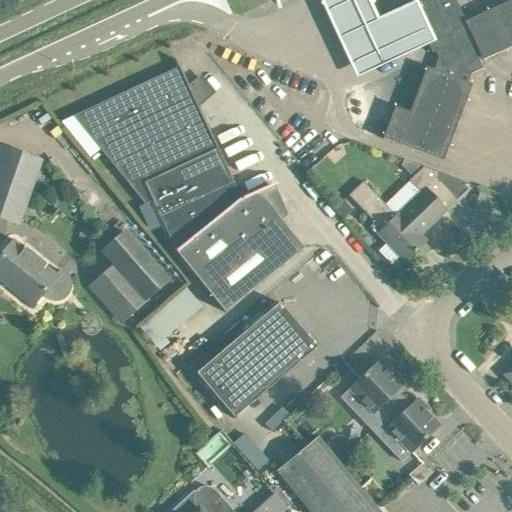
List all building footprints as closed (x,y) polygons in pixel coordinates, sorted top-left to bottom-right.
[(370,0),(323,0),(357,72),(434,35),(416,0),(401,0),(376,12),(370,0)] [(511,0),(465,22),(461,14),(454,0),(407,0),(432,53),(435,51),(438,57),(433,70),(426,68),(409,112),(395,107),(383,139),(443,161),(471,84),(467,83),(471,74),(482,69),(477,59),(481,57),(483,60),(511,46),(511,0)] [(105,101),(61,122),(89,158),(100,149),(144,205),(152,201),(176,252),(224,312),(303,248),(278,217),(280,215),(267,189),(272,187),(271,185),(241,199),(196,102),(208,92),(199,81),(188,86),(176,59),(174,60),(178,67),(105,101)] [(0,153),(0,217),(18,224),(40,160),(2,147),(0,153)] [(403,160),(401,166),(413,177),(422,167),(403,160)] [(466,183),(423,167),(422,167),(413,177),(384,204),(363,181),(348,195),(374,222),(370,226),(386,244),(378,251),(391,264),(398,257),(404,262),(426,241),(420,235),(446,211),(442,206),(466,183)] [(343,202),(337,208),(347,220),(354,214),(343,202)] [(79,237),(88,241),(92,232),(83,228),(79,237)] [(114,267),(95,284),(129,322),(153,301),(152,300),(173,283),(128,231),(102,254),(114,267)] [(67,275),(65,274),(60,270),(56,276),(12,241),(0,256),(0,274),(18,289),(16,292),(33,306),(42,295),(46,298),(48,300),(50,301),(53,301),(56,301),(58,301),(61,300),(63,299),(65,298),(69,294),(70,291),(70,288),(71,286),(70,283),(70,280),(68,278),(67,275)] [(75,265),(85,273),(89,268),(79,261),(75,265)] [(185,287),(139,327),(160,350),(169,343),(165,338),(202,307),(185,287)] [(279,302),(195,373),(233,419),(317,347),(279,302)] [(378,362),(349,389),(366,407),(357,415),(371,429),(404,398),(397,391),(404,384),(394,374),(391,376),(378,362)] [(511,384),(511,365),(503,374),(511,384)] [(404,398),(371,429),(384,443),(393,435),(410,453),(439,426),(425,412),(427,409),(417,399),(411,405),(404,398)] [(283,407),(266,422),(273,429),(290,414),(283,407)] [(191,436),(189,447),(200,449),(202,438),(191,436)] [(276,471),(309,511),(379,511),(318,437),(276,471)] [(338,462),(353,448),(345,440),(331,453),(338,462)] [(409,475),(418,485),(431,474),(422,464),(409,475)] [(196,490),(194,492),(194,494),(193,496),(193,498),(193,500),(193,502),(194,504),(195,506),(196,507),(198,509),(194,511),(282,511),(286,508),(270,491),(248,511),(233,511),(216,492),(214,490),(213,489),(211,488),(209,487),(207,486),(205,486),(203,486),(201,487),(199,488),(197,489),(196,490)]
